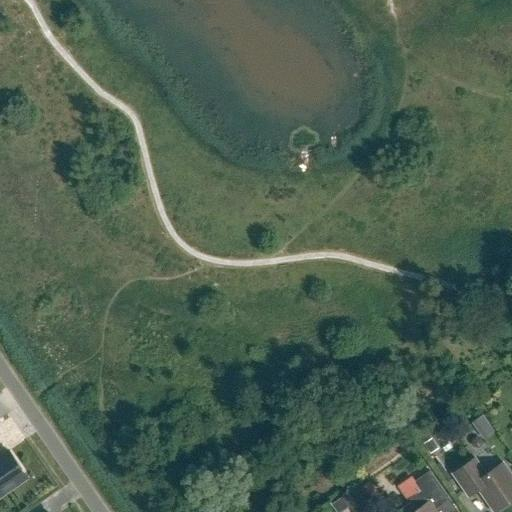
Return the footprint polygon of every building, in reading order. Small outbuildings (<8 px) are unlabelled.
[(425,442),(432,454),(441,448),(434,437),(425,442)] [(0,496),(27,478),(9,452),(0,457),(0,496)] [(478,491),(493,511),(495,511),(511,500),(511,475),(503,463),(487,475),(475,458),(452,474),(468,497),(478,491)] [(430,471),(414,482),(421,492),(409,500),(411,503),(397,511),(436,511),(434,509),(449,499),(430,471)] [(360,490),(369,503),(379,496),(370,483),(360,490)] [(343,496),(352,508),(361,502),(352,489),(343,496)]
